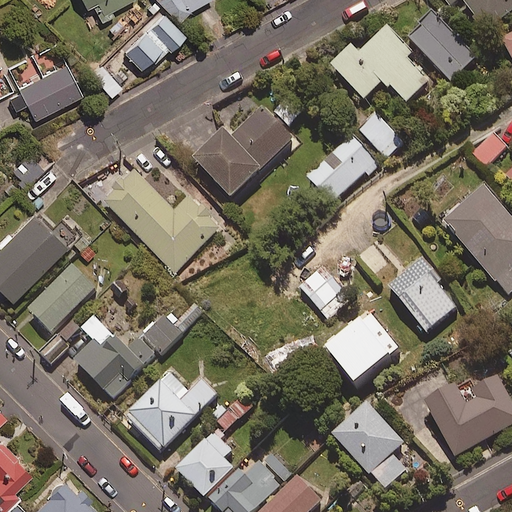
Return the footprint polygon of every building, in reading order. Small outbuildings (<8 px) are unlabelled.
[(135,0),(77,0),(94,30),(138,6),(135,0)] [(161,0),(176,23),(194,12),(213,0),(212,0),(161,0)] [(511,12),(511,0),(462,0),(488,32),(511,12)] [(477,57),(431,10),(406,35),(452,82),(477,57)] [(165,18),(124,52),(142,74),(183,39),(165,18)] [(387,25),(359,51),(352,44),(330,64),(364,100),(386,80),(408,103),(431,81),(409,58),(414,54),(387,25)] [(511,33),(502,39),(511,57),(511,33)] [(67,64),(18,90),(36,124),(85,98),(67,64)] [(103,67),(91,77),(112,101),(124,91),(103,67)] [(264,105),(231,136),(223,127),(193,154),(231,196),(261,169),(295,138),(264,105)] [(377,113),(359,129),(387,161),(405,144),(377,113)] [(487,166),(507,146),(492,131),(473,151),(487,166)] [(353,135),(307,177),(331,204),(377,162),(353,135)] [(41,166),(27,152),(9,169),(23,184),(41,166)] [(136,171),(105,201),(174,274),(222,229),(188,193),(172,208),(136,171)] [(511,262),(511,216),(485,185),(443,221),(493,279),(511,262)] [(30,206),(0,236),(0,285),(10,296),(65,241),(30,206)] [(423,258),(389,285),(428,333),(462,305),(423,258)] [(73,264),(28,310),(52,333),(97,288),(73,264)] [(323,267),(299,287),(328,320),(351,300),(323,267)] [(168,311),(143,335),(161,354),(204,312),(195,303),(177,321),(168,311)] [(84,333),(72,321),(40,353),(52,365),(84,333)] [(94,339),(72,361),(113,400),(157,354),(138,336),(127,347),(115,335),(103,348),(94,339)] [(127,416),(163,452),(222,392),(203,372),(177,397),(161,381),(127,416)] [(456,385),(425,401),(454,458),(511,427),(511,400),(499,375),(473,389),(479,399),(467,405),(456,385)] [(405,442),(367,402),(332,434),(369,475),(405,442)] [(222,419),(176,470),(208,499),(240,464),(226,451),(240,435),(222,419)] [(0,509),(38,471),(0,433),(0,509)] [(243,465),(210,500),(223,511),(255,511),(298,466),(268,438),(243,465)] [(299,474),(262,511),(320,511),(330,502),(299,474)] [(52,495),(31,511),(101,511),(103,511),(82,485),(74,492),(61,475),(46,487),(52,495)] [(17,495),(5,507),(9,511),(22,511),(28,506),(17,495)]
